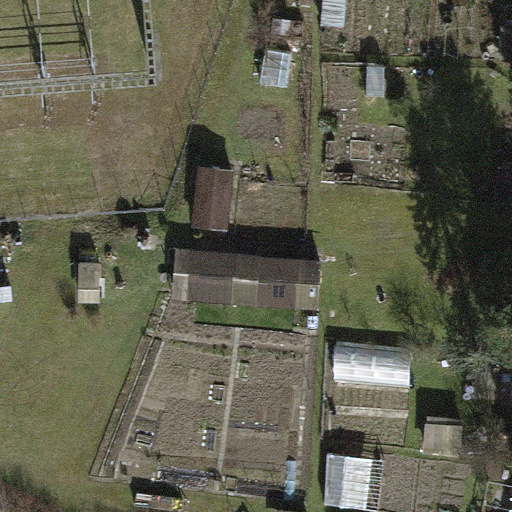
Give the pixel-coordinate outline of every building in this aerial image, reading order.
[(308,19),(267,19),(267,39),(308,40),(308,19)] [(197,214),(237,219),(242,170),(202,166),(197,214)] [(507,169),(488,166),(482,203),(500,206),(507,169)] [(328,258),(192,250),(188,297),(325,306),(328,258)] [(395,454),(372,452),(371,478),(394,479),(395,454)] [(202,498),(142,492),(140,505),(200,511),(202,498)]
